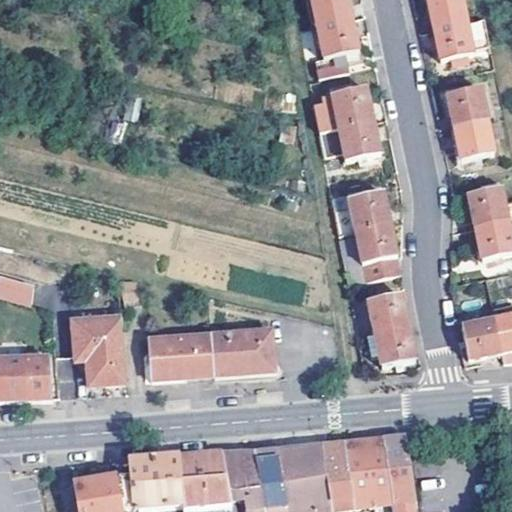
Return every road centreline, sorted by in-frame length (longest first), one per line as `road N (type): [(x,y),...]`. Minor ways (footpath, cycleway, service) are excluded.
road 1 (tertiary): [(446,405),(0,439)]
road 2 (residential): [(446,405),(427,292),(427,190),(387,0)]
